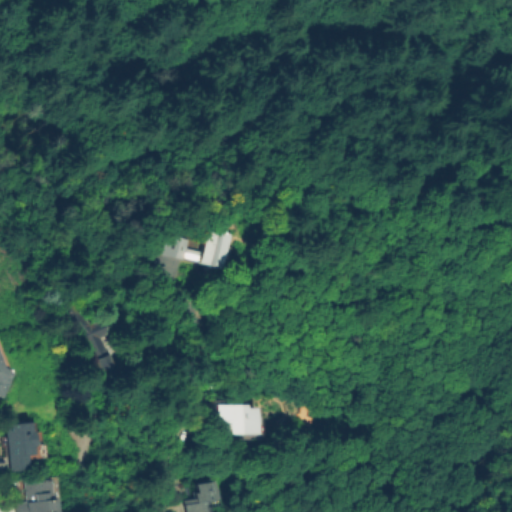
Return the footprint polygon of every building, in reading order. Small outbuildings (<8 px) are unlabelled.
[(219,270),(162,257),(167,235),(187,240),(185,249),(195,252),(200,229),(227,235),(219,270)] [(89,321),(91,320),(100,335),(94,338),(107,366),(91,374),(85,360),(89,359),(79,336),(56,307),(70,297),(89,321)] [(255,436),(222,436),(222,422),(217,422),(217,404),(244,404),(244,409),(255,409),(255,436)] [(0,471),(0,425),(19,424),(21,457),(13,458),(14,471),(0,471)] [(41,511),(3,511),(3,504),(13,503),(11,480),(39,477),(41,511)] [(183,511),(181,499),(190,498),(188,485),(213,481),(218,506),(204,508),(204,511),(183,511)]
